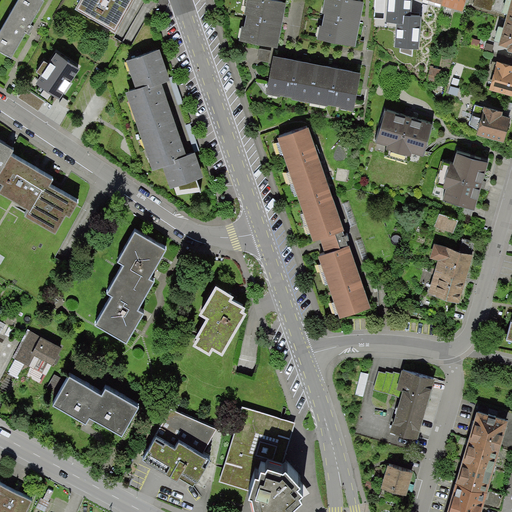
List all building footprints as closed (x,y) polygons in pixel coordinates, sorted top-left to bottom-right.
[(17,0),(0,29),(0,47),(11,54),(42,0),(17,0)] [(80,0),(78,5),(115,27),(131,0),(80,0)] [(279,45),(286,2),(277,0),(249,0),(242,38),(279,45)] [(361,0),(323,0),(317,36),(356,44),(364,1),(361,0)] [(442,0),(442,2),(461,8),(463,0),(442,0)] [(492,0),(474,0),(474,4),(490,8),(492,0)] [(511,0),(505,0),(501,17),(511,20),(511,0)] [(511,20),(501,17),(494,41),(511,46),(511,20)] [(167,77),(157,49),(129,58),(139,86),(129,90),(141,127),(170,118),(158,80),(167,77)] [(431,54),(411,50),(408,66),(416,68),(415,75),(427,77),(431,54)] [(56,52),(32,89),(56,104),(79,67),(56,52)] [(316,63),(272,54),(265,91),(309,99),(316,63)] [(511,64),(498,60),(491,86),(511,91),(511,64)] [(360,71),(316,63),(309,99),(353,108),(360,71)] [(510,113),(474,103),(467,128),(503,139),(510,113)] [(434,121),(383,106),(374,139),(425,154),(434,121)] [(183,155),(170,118),(141,127),(154,166),(165,162),(175,190),(206,189),(193,152),(183,155)] [(343,229),(308,128),(279,138),(314,239),(319,237),(325,255),(318,258),(340,320),(371,309),(349,247),(341,250),(334,232),(343,229)] [(0,168),(13,146),(0,138),(0,168)] [(475,208),(489,158),(456,148),(441,198),(475,208)] [(52,176),(11,151),(0,169),(0,179),(2,181),(0,183),(0,189),(27,206),(24,212),(54,230),(65,211),(69,213),(77,199),(48,182),(52,176)] [(439,212),(434,226),(453,233),(458,219),(439,212)] [(167,247),(137,229),(119,258),(125,262),(108,291),(114,293),(95,324),(127,341),(144,310),(139,307),(155,279),(150,277),(167,247)] [(430,291),(458,299),(461,288),(468,264),(475,241),(462,237),(458,249),(435,242),(431,256),(439,258),(430,291)] [(234,293),(218,283),(201,312),(209,315),(198,334),(199,336),(195,342),(211,352),(215,346),(224,353),(241,323),(248,311),(243,309),(246,303),(231,297),(234,293)] [(61,348),(27,330),(14,357),(46,375),(61,348)] [(435,379),(401,370),(400,373),(393,372),(393,373),(386,371),(385,373),(379,371),(373,390),(401,398),(390,434),(417,441),(435,379)] [(69,374),(51,404),(81,422),(87,412),(121,431),(137,405),(104,386),(99,391),(69,374)] [(213,429),(171,407),(142,461),(178,480),(182,473),(196,480),(209,456),(201,452),(213,429)] [(283,469),(294,423),(242,407),(219,481),(247,490),(246,497),(250,499),(254,511),(288,511),(301,503),(298,497),(301,494),(296,488),(299,487),(283,469)] [(478,409),(470,439),(497,446),(505,417),(478,409)] [(464,459),(491,467),(497,446),(470,439),(464,459)] [(458,480),(485,488),(491,467),(464,459),(458,480)] [(413,473),(388,466),(381,489),(406,496),(413,473)] [(477,511),(485,488),(458,480),(448,511),(477,511)] [(25,511),(32,499),(0,483),(0,511),(25,511)]
